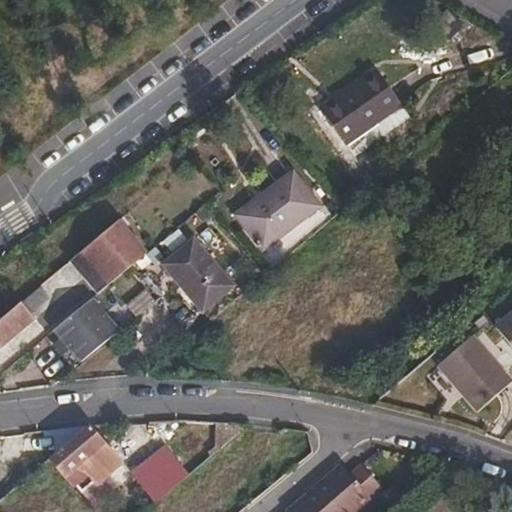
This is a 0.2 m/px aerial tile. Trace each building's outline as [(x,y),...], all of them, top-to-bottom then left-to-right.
[(414,48),(421,66),(482,43),(475,24),(414,48)] [(347,145),(402,106),(377,70),(320,109),(346,146),(347,145)] [(409,115),(402,106),(347,145),(355,157),(410,119),(409,115)] [(293,173),(237,216),(263,249),(319,207),(293,173)] [(145,254),(146,253),(120,220),(80,253),(93,269),(107,285),(107,286),(132,266),(135,263),(145,254)] [(194,240),(163,265),(202,312),(233,286),(194,240)] [(97,295),(107,286),(107,285),(93,269),(80,253),(70,262),(97,295)] [(152,262),(145,254),(135,263),(142,270),(152,262)] [(21,302),(32,314),(51,299),(40,287),(21,302)] [(92,298),(54,330),(62,340),(81,363),(119,332),(92,298)] [(0,348),(35,318),(32,314),(21,302),(0,319),(0,348)] [(327,313),(279,355),(295,372),(300,368),(309,360),(317,369),(340,350),(351,340),(341,330),(350,322),(336,305),(326,313),(327,313)] [(511,312),(495,327),(511,347),(511,312)] [(472,338),(441,365),(464,393),(462,394),(478,413),(511,383),(472,338)] [(59,354),(72,369),(76,367),(81,363),(62,340),(53,346),(59,353),(59,354)] [(149,446),(124,468),(145,493),(171,472),(149,446)] [(24,511),(66,477),(49,459),(0,500),(0,511),(24,511)] [(314,488),(334,511),(353,511),(382,487),(361,464),(350,473),(342,464),(325,478),(314,488)] [(334,511),(314,488),(296,504),(286,511),(334,511)]
